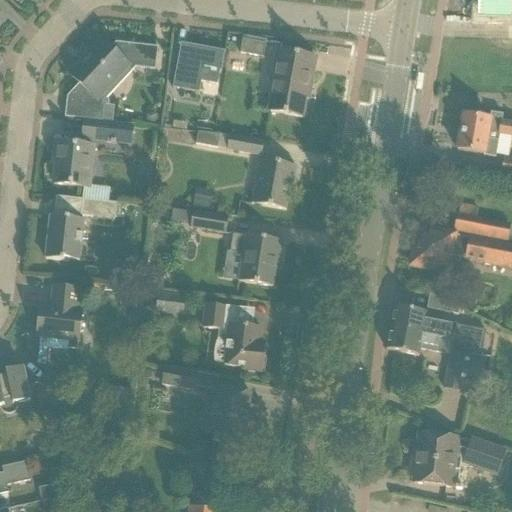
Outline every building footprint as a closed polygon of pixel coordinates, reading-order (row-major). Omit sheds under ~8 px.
[(511,0),(479,0),(479,20),(511,20),(511,7),(511,0)] [(242,41),(239,55),(263,59),(265,45),(242,41)] [(64,119),(84,121),(101,123),(103,106),(101,106),(102,99),(100,97),(127,69),(131,73),(135,69),(155,71),(155,69),(157,49),(115,44),(110,50),(101,42),(87,57),(88,59),(71,78),(78,85),(66,98),(64,119)] [(181,50),(179,50),(172,89),(198,94),(203,69),(219,72),(218,75),(220,76),(224,53),(189,46),(187,55),(180,54),(181,50)] [(276,52),(274,68),(276,68),(268,113),(301,119),(307,89),(309,90),(315,59),(276,52)] [(457,152),(476,155),(483,156),(483,157),(495,159),(499,136),(511,138),(511,123),(501,122),(502,115),(490,113),(489,121),(463,117),(457,152)] [(84,122),(82,140),(131,146),(133,128),(84,122)] [(196,146),(217,150),(219,137),(198,133),(196,146)] [(229,137),(226,151),(261,157),(263,143),(229,137)] [(53,185),(73,188),(88,189),(93,148),(55,144),(55,150),(57,151),(53,185)] [(511,161),(503,160),(500,175),(511,177),(511,161)] [(251,206),(265,208),(285,212),(288,195),(290,196),(295,168),(259,161),(251,206)] [(197,196),(194,214),(214,217),(217,199),(197,196)] [(82,201),(80,217),(114,221),(116,205),(82,201)] [(170,223),(190,227),(190,229),(225,235),(228,219),(214,217),(194,214),(172,210),(170,223)] [(458,217),(455,233),(507,243),(510,227),(458,217)] [(45,261),(63,263),(63,261),(78,262),(83,221),(50,218),(45,261)] [(411,267),(430,271),(446,274),(449,257),(511,269),(511,248),(418,230),(411,267)] [(242,256),(241,264),(238,283),(272,289),(276,263),(280,264),(283,243),(245,237),(245,238),(232,236),(229,254),(242,256)] [(145,289),(162,291),(164,271),(147,269),(145,289)] [(39,308),(36,338),(78,343),(81,313),(76,312),(78,291),(53,288),(50,309),(39,308)] [(120,308),(135,310),(138,293),(123,290),(120,308)] [(155,316),(183,318),(185,297),(157,294),(155,316)] [(429,297),(426,311),(458,317),(461,303),(429,297)] [(203,306),(201,329),(229,332),(225,367),(241,369),(241,372),(262,374),(264,354),(257,353),(260,330),(247,328),(247,325),(230,323),(232,309),(203,306)] [(395,309),(391,330),(452,342),(451,351),(480,357),(485,333),(425,323),(426,315),(395,309)] [(452,342),(391,330),(386,352),(418,358),(419,351),(450,356),(451,351),(452,342)] [(451,351),(450,356),(445,383),(478,389),(484,358),(480,357),(451,351)] [(0,408),(29,402),(22,369),(12,372),(5,363),(0,366),(0,408)] [(164,368),(161,386),(193,392),(196,374),(164,368)] [(46,373),(37,384),(69,409),(71,392),(46,373)] [(204,435),(227,439),(247,442),(251,418),(247,417),(250,396),(212,389),(204,435)] [(109,390),(107,407),(127,414),(130,392),(109,390)] [(412,485),(432,487),(452,490),(456,458),(464,458),(461,466),(496,478),(506,451),(471,439),(470,441),(458,440),(418,435),(414,465),(411,465),(409,479),(413,479),(412,485)] [(0,475),(0,495),(8,494),(6,487),(30,482),(26,463),(1,469),(2,475),(0,475)] [(40,501),(41,511),(57,511),(58,497),(40,501)]
